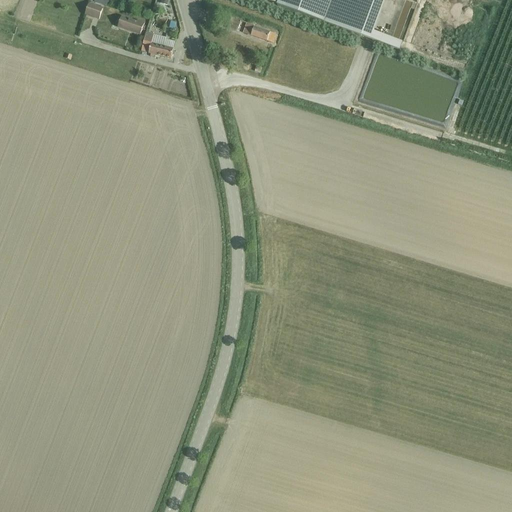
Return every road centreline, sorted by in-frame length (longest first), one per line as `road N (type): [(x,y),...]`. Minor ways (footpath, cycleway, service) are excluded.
road 1 (tertiary): [(173,511),(236,328),(241,277),(232,187),(203,78)]
road 2 (residential): [(203,78),(343,106)]
